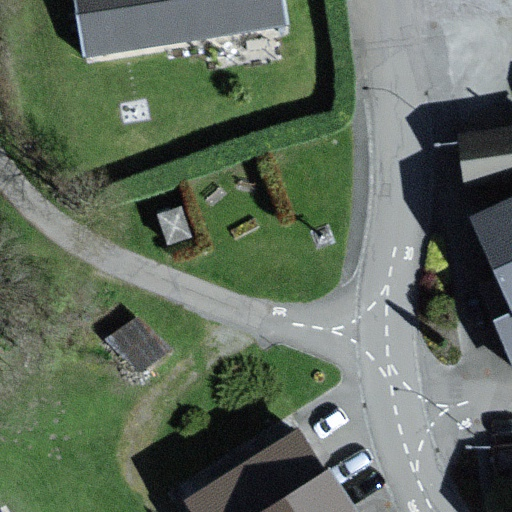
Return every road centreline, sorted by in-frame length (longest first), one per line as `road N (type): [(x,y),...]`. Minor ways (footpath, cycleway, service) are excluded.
road 1 (residential): [(382,342),(256,314),(128,270),(7,179),(0,164)]
road 2 (residential): [(382,342),(398,227),(386,0)]
road 3 (residential): [(511,401),(389,401)]
